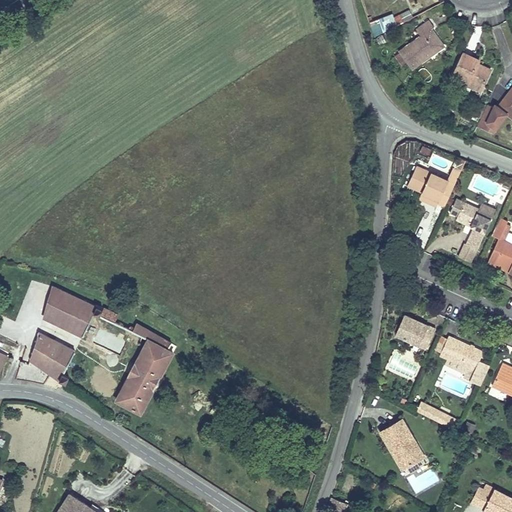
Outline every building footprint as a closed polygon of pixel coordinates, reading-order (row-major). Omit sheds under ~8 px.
[(374,34),(398,27),(393,14),(370,21),(374,34)] [(421,31),(401,47),(414,64),(430,53),(428,50),(442,41),(431,25),(436,22),(432,15),(417,25),(421,31)] [(463,48),(453,68),(484,84),(492,66),(478,60),(480,56),(463,48)] [(485,99),(475,121),(488,125),(493,119),(496,123),(508,108),(511,111),(511,82),(498,100),(495,99),(494,102),(485,99)] [(416,163),(407,180),(421,187),(419,190),(436,198),(434,200),(444,205),(461,171),(451,167),(446,177),(416,163)] [(406,184),(419,190),(421,187),(407,180),(406,184)] [(453,200),(462,204),(464,199),(455,196),(453,200)] [(462,204),(453,200),(449,211),(457,215),(467,220),(470,213),(475,215),(471,224),(473,225),(472,226),(465,242),(477,247),(491,217),(477,211),(479,207),(464,199),(462,204)] [(473,225),(471,224),(475,215),(470,213),(467,220),(457,215),(455,218),(472,226),(473,225)] [(511,241),(505,238),(495,258),(510,266),(509,270),(511,271),(511,241)] [(493,262),(509,270),(510,266),(495,258),(493,262)] [(89,315),(93,308),(57,292),(44,318),(80,335),(89,315)] [(102,312),(93,308),(89,315),(108,324),(113,315),(103,310),(102,312)] [(436,327),(404,312),(394,332),(419,344),(423,337),(429,341),(436,327)] [(0,315),(0,332),(8,336),(15,321),(0,315)] [(138,412),(169,351),(163,348),(166,342),(131,325),(127,334),(144,343),(116,400),(138,412)] [(26,358),(62,375),(74,349),(38,333),(26,358)] [(483,351),(449,335),(440,354),(474,369),(483,351)] [(511,365),(503,362),(493,385),(511,394),(511,370),(510,369),(511,365)] [(62,375),(57,385),(62,388),(67,378),(62,375)] [(421,400),(416,411),(452,427),(457,416),(421,400)] [(399,420),(376,433),(387,452),(391,449),(402,468),(421,458),(399,420)] [(391,449),(387,452),(398,471),(402,468),(391,449)] [(491,495),(480,489),(472,504),(483,510),(481,511),(511,511),(511,500),(493,491),(491,495)] [(102,511),(69,492),(56,511),(102,511)] [(345,497),(330,492),(327,507),(340,511),(345,497)]
